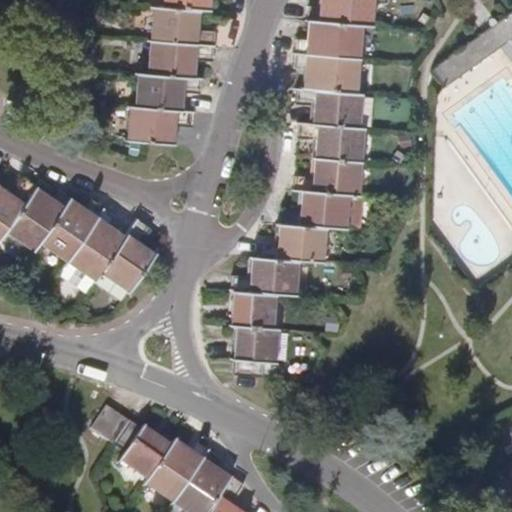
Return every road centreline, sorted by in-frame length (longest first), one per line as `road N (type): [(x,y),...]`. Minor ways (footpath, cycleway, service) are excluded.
road 1 (residential): [(376,511),(217,411),(180,372)]
road 2 (residential): [(191,189),(208,175),(272,0)]
road 3 (residential): [(159,198),(0,138)]
road 4 (unclassified): [(127,359),(0,336)]
